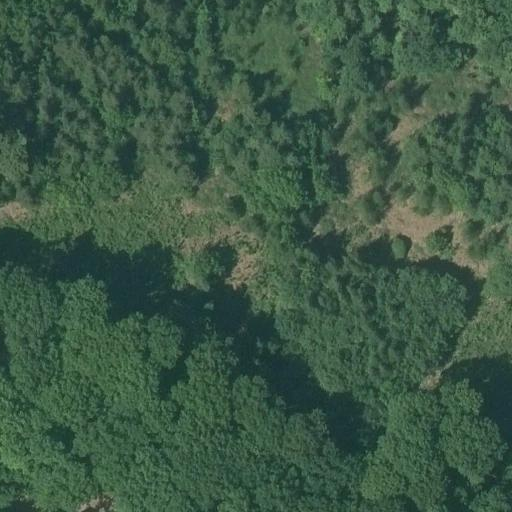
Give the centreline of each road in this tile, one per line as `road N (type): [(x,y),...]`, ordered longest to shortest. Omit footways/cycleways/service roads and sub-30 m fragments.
road 1 (track): [(346,456),(0,370)]
road 2 (track): [(511,495),(346,456)]
